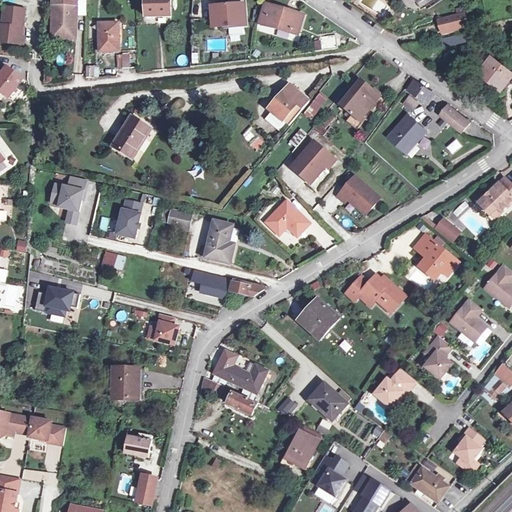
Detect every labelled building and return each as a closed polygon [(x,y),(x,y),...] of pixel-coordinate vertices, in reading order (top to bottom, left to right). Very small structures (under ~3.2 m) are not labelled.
[(66,30),(66,40),(76,40),(76,0),(52,0),(52,30),(66,30)] [(168,16),(167,0),(146,0),(147,17),(168,16)] [(244,25),(241,0),(229,0),(230,7),(211,8),(212,28),(244,25)] [(25,7),(5,5),(3,23),(0,22),(0,39),(23,43),(24,35),(22,35),(25,7)] [(297,36),(303,17),(265,6),(259,25),(297,36)] [(462,32),(473,30),(469,19),(440,26),(443,37),(462,32)] [(119,51),(120,25),(102,25),(101,51),(119,51)] [(401,37),(405,31),(398,27),(394,32),(401,37)] [(66,30),(52,30),(52,40),(66,40),(66,30)] [(343,42),(342,32),(327,34),(328,45),(343,42)] [(468,40),(463,33),(445,44),(450,51),(468,40)] [(206,51),(227,51),(227,39),(206,39),(206,51)] [(501,88),(511,73),(511,72),(493,58),(481,73),(501,88)] [(7,65),(0,74),(0,89),(8,96),(23,77),(7,65)] [(359,120),(379,94),(362,79),(340,105),(359,120)] [(426,103),(435,93),(417,79),(409,90),(426,103)] [(287,125),(306,101),(287,86),(268,110),(287,125)] [(410,94),(403,103),(414,112),(421,104),(410,94)] [(311,116),(322,102),(316,98),(305,112),(311,116)] [(463,132),(470,123),(448,106),(441,116),(463,132)] [(322,135),(334,118),(326,113),(315,130),(322,135)] [(133,158),(148,128),(127,117),(111,145),(133,158)] [(410,153),(427,132),(410,117),(393,137),(410,153)] [(298,145),(307,134),(300,129),(291,139),(298,145)] [(456,139),(446,147),(452,154),(462,146),(456,139)] [(316,140),(293,166),(312,182),(327,164),(330,167),(337,159),(316,140)] [(67,185),(55,182),(52,192),(61,194),(59,203),(58,205),(68,208),(67,215),(76,218),(85,178),(70,174),(67,185)] [(340,194),(347,200),(349,197),(367,213),(381,197),(357,175),(340,194)] [(505,179),(480,203),(491,215),(497,209),(501,213),(511,202),(511,186),(510,184),(505,179)] [(61,194),(52,192),(50,201),(59,203),(61,194)] [(288,199),(267,220),(276,229),(283,227),(285,229),(288,225),(298,235),(311,222),(288,199)] [(0,222),(11,222),(11,200),(0,200),(0,222)] [(122,209),(117,233),(135,237),(140,213),(139,213),(141,203),(125,200),(123,209),(122,209)] [(501,213),(497,209),(491,215),(495,219),(501,213)] [(169,220),(171,211),(165,210),(163,219),(169,220)] [(188,225),(190,215),(171,211),(169,220),(188,225)] [(101,217),(100,230),(108,231),(107,238),(115,239),(116,229),(112,229),(114,219),(101,217)] [(424,218),(422,220),(435,230),(437,227),(424,218)] [(232,259),(235,242),(228,241),(231,222),(214,219),(208,254),(232,259)] [(452,232),(455,228),(444,220),(441,224),(452,232)] [(441,224),(436,231),(452,244),(461,233),(455,228),(452,232),(441,224)] [(444,273),(455,260),(427,237),(417,249),(424,255),(428,258),(421,268),(437,280),(444,273)] [(26,252),(27,240),(17,240),(17,252),(26,252)] [(106,250),(101,264),(122,271),(127,257),(106,250)] [(417,264),(421,268),(428,258),(424,255),(417,264)] [(495,259),(486,263),(489,271),(498,267),(495,259)] [(463,266),(455,260),(444,273),(451,280),(463,266)] [(511,300),(511,284),(511,283),(511,270),(505,265),(486,288),(508,306),(511,300)] [(226,292),(227,280),(196,274),(195,281),(204,283),(202,293),(225,298),(226,292)] [(387,301),(398,309),(408,298),(387,279),(384,282),(379,276),(373,283),(365,275),(349,293),(357,301),(362,295),(374,306),(379,301),(384,306),(387,301)] [(266,287),(232,281),(230,293),(251,297),(266,287)] [(49,294),(39,292),(35,310),(65,316),(65,310),(71,307),(77,308),(81,295),(56,289),(55,296),(49,294)] [(387,301),(384,306),(392,314),(398,309),(387,301)] [(451,324),(473,341),(479,334),(481,336),(487,328),(476,320),(483,311),(470,301),(451,324)] [(322,340),(341,319),(321,302),(302,323),(322,340)] [(194,326),(196,316),(170,310),(169,307),(142,303),(140,314),(194,326)] [(126,321),(128,313),(118,310),(116,318),(126,321)] [(433,333),(445,335),(447,324),(436,322),(433,333)] [(261,329),(294,357),(299,350),(267,323),(261,329)] [(479,334),(473,341),(476,343),(481,336),(479,334)] [(454,366),(445,359),(453,349),(440,338),(427,355),(433,360),(426,369),(442,381),(454,366)] [(214,382),(225,387),(227,389),(230,381),(245,389),(252,377),(223,361),(215,374),(218,375),(214,382)] [(511,383),(511,371),(504,365),(496,374),(511,385),(511,383)] [(252,377),(245,389),(259,397),(271,374),(260,369),(255,379),(252,377)] [(140,401),(140,370),(116,370),(115,400),(140,401)] [(399,400),(403,394),(406,397),(417,384),(402,371),(391,384),(388,381),(376,397),(391,409),(399,400)] [(225,387),(214,382),(206,378),(204,387),(211,391),(208,395),(218,400),(225,387)] [(507,388),(500,381),(494,386),(502,394),(507,388)] [(347,405),(336,396),(323,384),(308,402),(332,422),(347,405)] [(341,392),(336,396),(347,405),(351,400),(341,392)] [(218,400),(208,395),(201,409),(210,414),(218,400)] [(251,416),(255,408),(233,396),(228,407),(251,416)] [(281,416),(291,403),(285,397),(272,412),(281,416)] [(0,437),(2,438),(8,434),(15,436),(16,432),(23,434),(23,433),(26,417),(26,416),(0,411),(0,437)] [(34,418),(26,417),(23,433),(31,434),(34,418)] [(31,434),(30,437),(49,440),(49,442),(56,443),(60,426),(52,425),(53,421),(34,418),(31,434)] [(380,440),(376,444),(382,448),(392,436),(378,425),(371,433),(380,440)] [(68,428),(60,426),(56,443),(64,445),(68,428)] [(471,429),(465,436),(468,438),(464,443),(457,452),(463,457),(471,464),(474,460),(483,449),(481,447),(486,440),(471,429)] [(128,437),(125,454),(148,459),(152,437),(139,434),(138,439),(128,437)] [(306,470),(319,444),(300,435),(287,460),(306,470)] [(463,457),(459,463),(473,474),(480,464),(474,460),(471,464),(463,457)] [(215,458),(211,467),(220,471),(224,461),(215,458)] [(323,458),(314,473),(323,479),(317,488),(333,498),(343,482),(337,479),(340,474),(342,475),(347,467),(335,459),(332,464),(323,458)] [(412,485),(423,470),(418,466),(407,482),(412,485)] [(423,470),(412,485),(438,501),(447,485),(442,482),(444,480),(438,476),(436,478),(423,470)] [(17,511),(18,509),(14,509),(15,503),(20,479),(0,474),(0,511),(17,511)] [(151,507),(157,481),(142,478),(136,503),(151,507)] [(364,498),(355,511),(374,511),(378,507),(380,508),(389,492),(371,481),(362,497),(364,498)]
